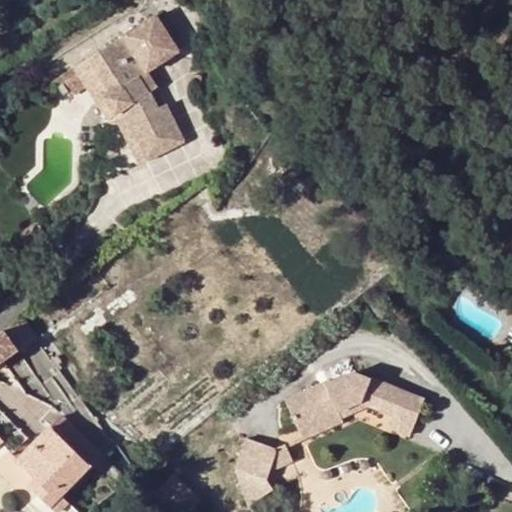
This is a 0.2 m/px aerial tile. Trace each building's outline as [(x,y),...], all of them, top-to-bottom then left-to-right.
[(90,84),(84,88),(95,104),(100,100),(125,149),(164,132),(147,95),(139,98),(132,80),(121,65),(156,43),(132,7),(67,49),(90,84)] [(68,77),(88,108),(95,104),(84,88),(90,84),(67,49),(36,70),(46,85),(49,83),(52,87),(68,77)] [(119,152),(125,149),(100,100),(95,104),(119,152)] [(22,320),(14,325),(0,335),(0,366),(37,340),(22,320)] [(340,415),(361,406),(367,409),(394,418),(392,423),(411,429),(421,400),(359,377),(332,388),(330,385),(284,404),(298,433),(340,415)] [(0,432),(14,416),(0,405),(0,432)] [(340,415),(343,421),(367,409),(361,406),(340,415)] [(302,443),(345,426),(343,421),(340,415),(298,433),(302,443)] [(52,428),(91,467),(103,455),(63,416),(52,428)] [(392,423),(388,431),(409,437),(411,429),(392,423)] [(36,479),(44,487),(36,493),(51,508),(91,467),(52,428),(19,462),(36,479)] [(238,470),(252,508),(277,491),(273,483),(275,472),(295,463),(289,450),(281,452),(251,440),(238,470)] [(153,493),(173,511),(184,511),(199,497),(172,473),(153,493)] [(44,487),(36,479),(29,487),(36,493),(44,487)]
